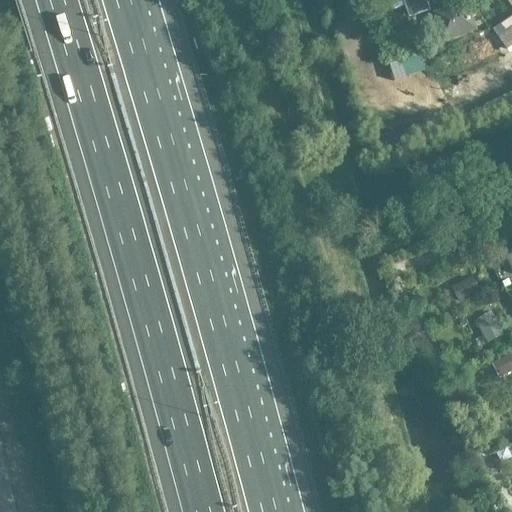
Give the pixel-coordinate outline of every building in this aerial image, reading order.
[(474,32),(465,7),(436,17),(445,42),(474,32)] [(511,18),(492,33),(506,51),(511,46),(511,18)] [(492,113),(511,103),(511,93),(488,104),(492,113)] [(511,249),(499,256),(511,285),(511,249)] [(476,277),(452,286),(457,300),(481,292),(476,277)] [(504,345),(486,314),(464,327),(481,357),(504,345)] [(502,378),(511,372),(511,352),(493,363),(502,378)]
